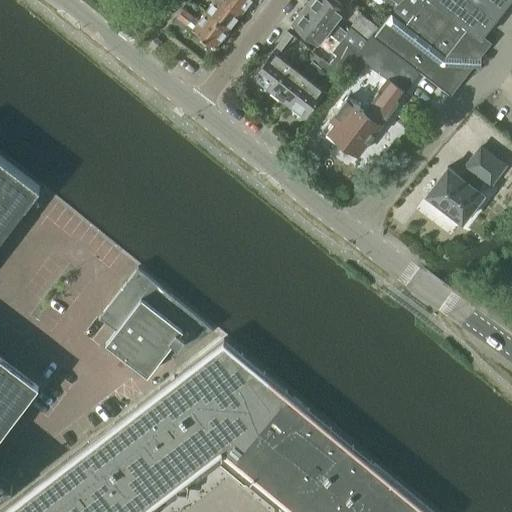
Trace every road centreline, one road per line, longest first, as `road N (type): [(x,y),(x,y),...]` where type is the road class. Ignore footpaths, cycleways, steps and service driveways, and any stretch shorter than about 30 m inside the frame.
road 1 (tertiary): [(511,353),(197,107)]
road 2 (tertiary): [(62,0),(197,107)]
road 3 (residential): [(197,107),(284,0)]
